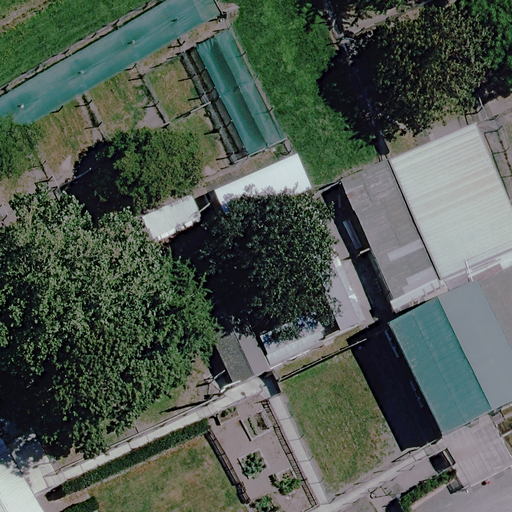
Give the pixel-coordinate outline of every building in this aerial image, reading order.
[(316,310),(333,350),(371,334),(420,452),(511,413),(511,240),(467,134),(335,189),(363,256),(304,280),(316,310)] [(311,204),(297,176),(237,205),(251,233),(311,204)] [(199,225),(188,201),(138,224),(149,248),(199,225)] [(231,312),(195,328),(226,398),(263,382),(231,312)] [(2,441),(0,442),(0,511),(29,511),(37,508),(2,441)]
